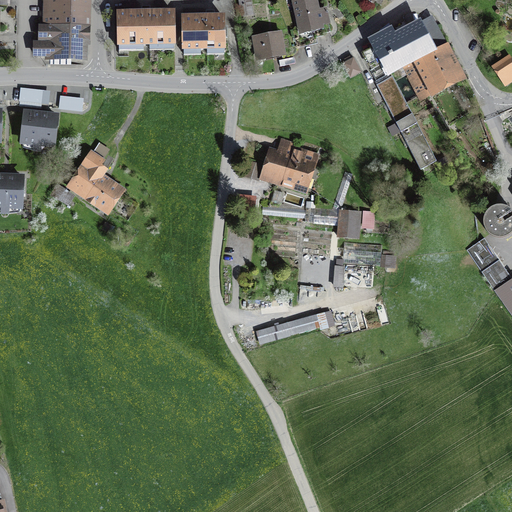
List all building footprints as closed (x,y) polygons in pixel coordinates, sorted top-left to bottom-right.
[(47,55),(47,58),(81,59),(85,55),(86,0),(48,0),(48,28),(41,27),(41,38),(47,39),(47,44),(35,44),(35,55),(47,55)] [(242,0),(239,1),(242,16),(252,14),(249,0),(242,0)] [(293,30),(296,46),(317,41),(316,35),(330,32),(325,10),(318,11),(315,0),(293,0),(300,29),(293,30)] [(118,45),(174,44),(174,34),(175,34),(174,13),(149,14),(149,10),(142,10),(142,14),(118,14),(118,25),(117,25),(118,45)] [(224,49),(224,39),(227,38),(227,28),(224,28),(224,18),(214,18),(214,14),(206,14),(206,18),(183,19),(183,29),(182,29),(183,49),(224,49)] [(417,60),(435,51),(421,23),(395,36),(392,30),(370,41),(374,48),(362,54),(363,54),(371,70),(370,70),(376,81),(410,64),(417,60)] [(259,48),(261,58),(283,54),(279,34),(254,39),(255,49),(259,48)] [(435,51),(417,60),(433,92),(460,78),(443,46),(435,51)] [(343,64),(350,78),(360,72),(353,59),(343,64)] [(501,77),(506,85),(511,80),(511,63),(509,60),(498,67),(503,75),(501,77)] [(436,162),(397,86),(381,94),(420,170),(436,162)] [(43,94),(21,91),(20,106),(41,108),(43,94)] [(59,109),(81,111),(82,102),(61,99),(59,109)] [(25,113),(22,142),(53,145),(56,117),(25,113)] [(269,156),(262,177),(288,185),(288,183),(305,188),(315,157),(285,147),(280,159),(269,156)] [(99,166),(103,161),(92,153),(71,184),(107,209),(120,191),(100,178),(105,170),(99,166)] [(248,162),(244,176),(258,180),(263,166),(248,162)] [(263,206),(262,215),(305,219),(305,222),(339,225),(338,237),(355,239),(358,212),(343,211),(343,209),(341,209),(353,174),(345,172),(332,210),(314,208),(314,203),(307,203),(306,210),(263,206)] [(0,205),(21,206),(22,178),(0,177),(0,205)] [(57,187),(52,195),(67,204),(72,197),(57,187)] [(511,195),(481,205),(491,239),(511,233),(511,195)] [(365,226),(365,234),(376,234),(376,227),(365,226)] [(493,256),(482,240),(466,250),(494,292),(495,291),(511,280),(495,254),(493,256)] [(344,242),(342,263),(380,266),(382,245),(344,242)] [(387,256),(386,267),(394,267),(395,257),(387,256)] [(344,267),(336,266),(334,287),(342,287),(344,267)] [(511,279),(511,280),(495,291),(511,315),(511,279)] [(319,327),(316,316),(256,332),(259,343),(319,327)]
